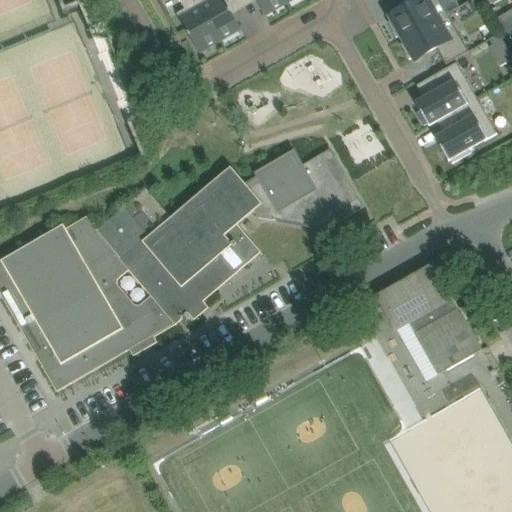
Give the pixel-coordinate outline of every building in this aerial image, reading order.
[(179,0),(186,11),(178,16),(200,55),(221,42),(196,0),(179,0)] [(223,0),(196,0),(221,42),(241,31),(223,0)] [(287,5),(284,0),(256,0),(266,17),(287,5)] [(401,37),(403,40),(448,15),(439,0),(408,0),(412,6),(390,19),(392,22),(389,24),(397,39),(401,37)] [(511,23),(506,14),(496,20),(502,31),(511,24),(511,23)] [(446,66),(470,53),(448,15),(403,40),(405,44),(401,46),(410,61),(413,59),(415,62),(437,50),(446,66)] [(499,35),(490,41),(493,47),(503,41),(499,35)] [(416,105),(421,114),(419,115),(425,127),(428,125),(430,128),(456,113),(478,101),(457,65),(435,77),(442,90),(416,105)] [(456,113),(462,125),(436,140),(449,163),(452,161),(454,164),(471,154),(469,152),(498,135),(478,101),(456,113)] [(262,205),(254,212),(259,219),(274,222),(283,217),(285,221),(304,224),(308,221),(323,224),(322,227),(330,228),(364,209),(331,151),(301,168),(294,156),(259,176),(263,183),(249,191),(262,205)] [(249,191),(231,169),(172,219),(147,190),(98,231),(87,219),(66,231),(64,227),(0,263),(0,293),(58,393),(134,349),(140,351),(147,347),(149,341),(179,323),(189,315),(188,314),(192,311),(260,253),(237,227),(238,225),(240,227),(244,223),(243,222),(254,212),(262,205),(249,191)] [(460,311),(457,307),(453,299),(434,264),(376,298),(395,332),(410,324),(416,336),(439,377),(483,351),(460,311)]
